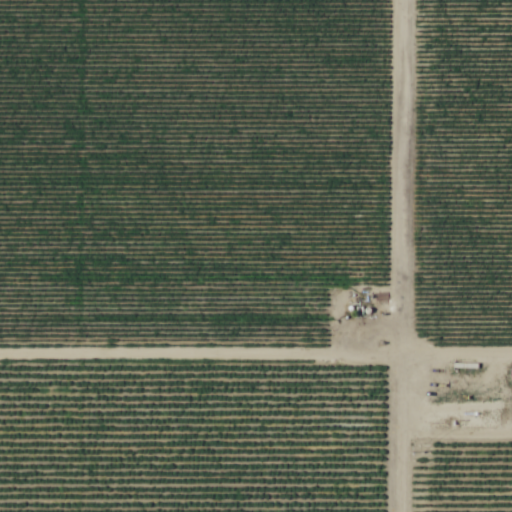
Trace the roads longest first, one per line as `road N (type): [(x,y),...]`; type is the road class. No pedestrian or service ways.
road 1 (track): [(395,511),(399,0)]
road 2 (track): [(0,360),(511,356)]
